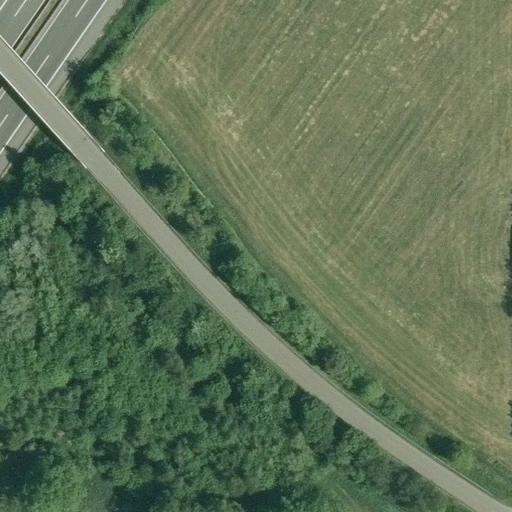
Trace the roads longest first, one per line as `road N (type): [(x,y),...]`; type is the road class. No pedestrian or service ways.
road 1 (unclassified): [(494,511),(327,396),(212,297),(0,55)]
road 2 (motorway): [(0,141),(96,0)]
